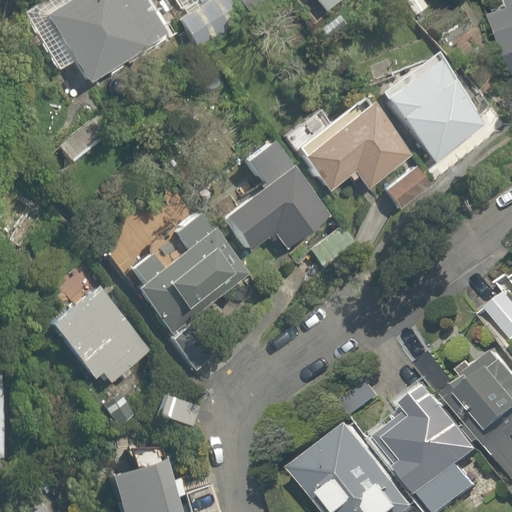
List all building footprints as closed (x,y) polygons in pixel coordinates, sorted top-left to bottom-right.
[(168,0),(199,49),(280,0),(279,0),(23,0),(11,8),(51,74),(67,64),(79,84),(158,36),(137,1),(138,0),(168,0)] [(308,0),(320,12),(333,0),(308,0)] [(511,0),(508,0),(488,8),(511,67),(511,0)] [(421,51),(371,91),(428,163),(478,123),(421,51)] [(324,187),(346,172),(361,194),(373,185),(390,210),(427,183),(366,98),(296,148),(324,187)] [(98,105),(50,144),(67,165),(115,126),(98,105)] [(209,218),(242,257),(268,234),(279,247),(320,212),(261,144),(238,163),(252,180),(209,218)] [(45,215),(6,184),(0,191),(0,236),(17,250),(45,215)] [(182,204),(110,261),(169,336),(241,279),(182,204)] [(91,278),(39,319),(85,377),(93,371),(104,384),(147,350),(91,278)] [(511,288),(485,308),(510,340),(511,337),(511,288)] [(511,378),(499,362),(449,401),(511,479),(511,487),(509,490),(511,494),(511,378)] [(414,421),(382,446),(435,511),(444,511),(476,487),(459,466),(479,451),(430,389),(405,409),(414,421)] [(410,511),(414,509),(349,422),(290,466),(323,511),(410,511)]
